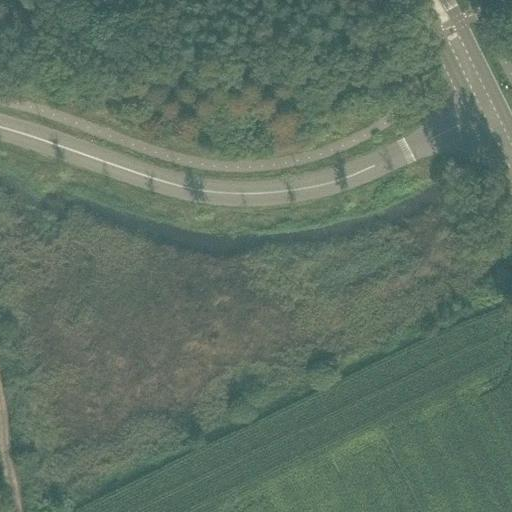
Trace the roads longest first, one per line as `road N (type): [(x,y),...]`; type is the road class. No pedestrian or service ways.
road 1 (unclassified): [(477,119),(311,189),(250,195),(167,186),(0,126)]
road 2 (tertiary): [(420,0),(477,119)]
road 3 (tertiary): [(499,109),(446,0)]
